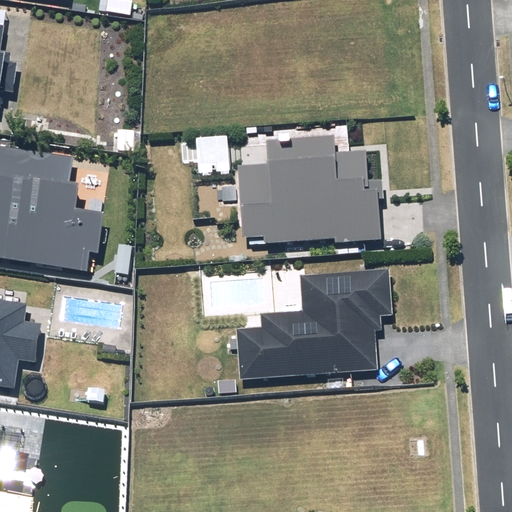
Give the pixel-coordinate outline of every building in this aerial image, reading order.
[(136,4),(106,2),(105,22),(135,24),(136,4)] [(0,119),(3,120),(6,101),(17,103),(22,71),(11,69),(13,59),(3,58),(7,32),(0,30),(0,119)] [(134,156),(135,132),(112,131),(111,155),(134,156)] [(338,143),(269,147),(270,172),(242,174),(246,247),(266,246),(266,251),(337,246),(337,250),(384,248),(381,188),(371,189),(369,158),(339,160),(338,143)] [(0,265),(88,280),(91,261),(100,262),(107,223),(80,218),(83,198),(72,197),(77,166),(0,152),(0,265)] [(135,248),(113,247),(111,285),(133,286),(135,248)] [(239,336),(242,386),(380,377),(377,338),(385,338),(384,323),(396,323),(393,276),(302,282),(305,319),(262,322),(263,334),(239,336)] [(0,388),(18,390),(20,370),(42,372),(45,330),(27,328),(29,308),(0,305),(0,388)] [(94,402),(70,401),(69,420),(94,421),(94,402)] [(393,511),(394,468),(349,469),(349,511),(393,511)]
